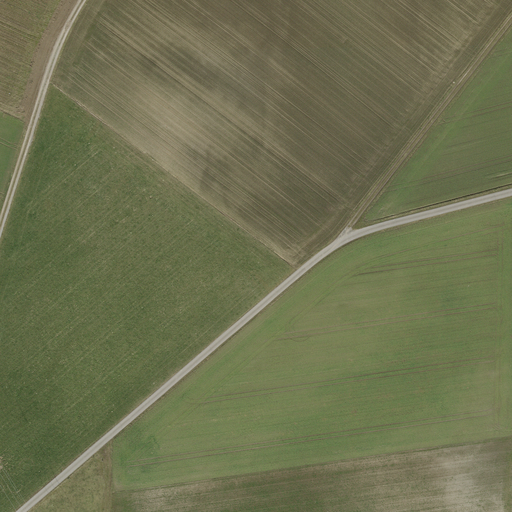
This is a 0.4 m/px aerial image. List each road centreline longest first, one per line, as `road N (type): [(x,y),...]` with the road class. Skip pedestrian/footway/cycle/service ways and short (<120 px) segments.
road 1 (residential): [(22,511),(338,242),(511,192)]
road 2 (track): [(338,242),(511,20)]
road 3 (track): [(83,0),(45,81),(0,227)]
